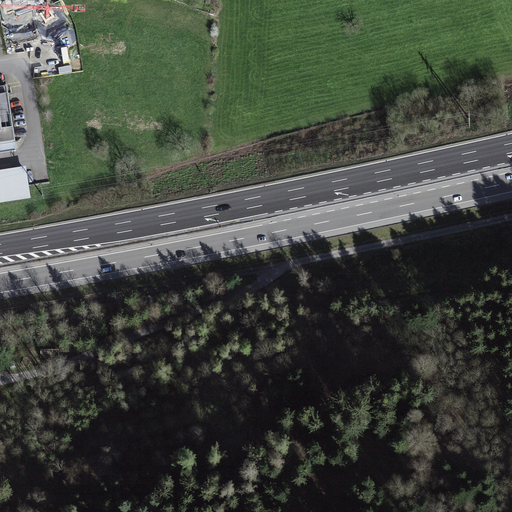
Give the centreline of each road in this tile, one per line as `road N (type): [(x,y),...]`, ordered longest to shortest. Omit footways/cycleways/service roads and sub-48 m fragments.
road 1 (motorway): [(0,283),(511,182)]
road 2 (motorway): [(511,147),(0,246)]
road 3 (track): [(0,313),(275,268),(511,216)]
road 4 (track): [(259,283),(364,296),(439,284),(511,292)]
